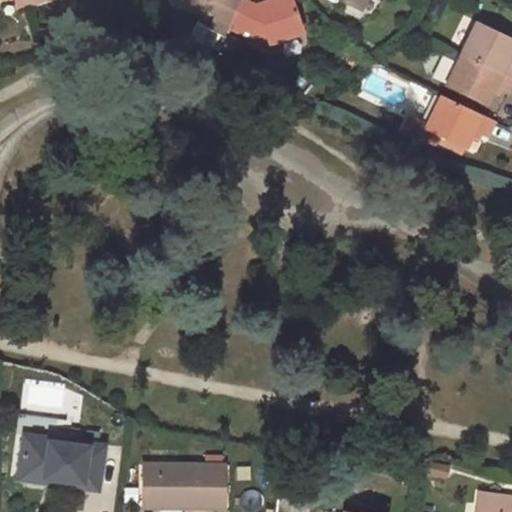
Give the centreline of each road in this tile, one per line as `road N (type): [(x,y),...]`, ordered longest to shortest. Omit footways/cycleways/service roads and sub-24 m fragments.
road 1 (track): [(511,242),(443,237),(305,139),(147,67),(90,70),(0,99)]
road 2 (track): [(0,335),(511,438)]
road 3 (track): [(443,237),(407,294),(421,421)]
